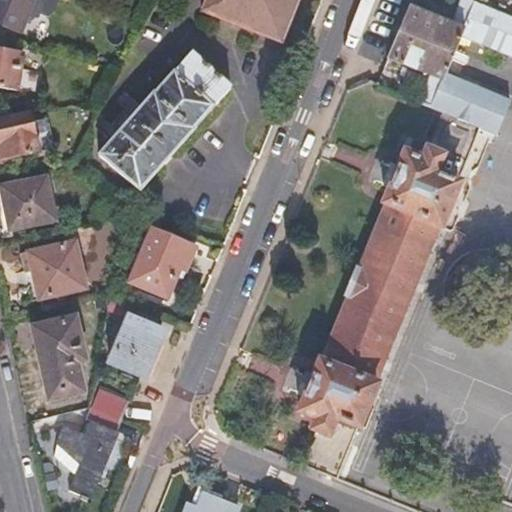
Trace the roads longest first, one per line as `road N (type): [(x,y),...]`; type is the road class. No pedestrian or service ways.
road 1 (unclassified): [(350,0),(174,419)]
road 2 (residential): [(174,419),(207,447),(358,511)]
